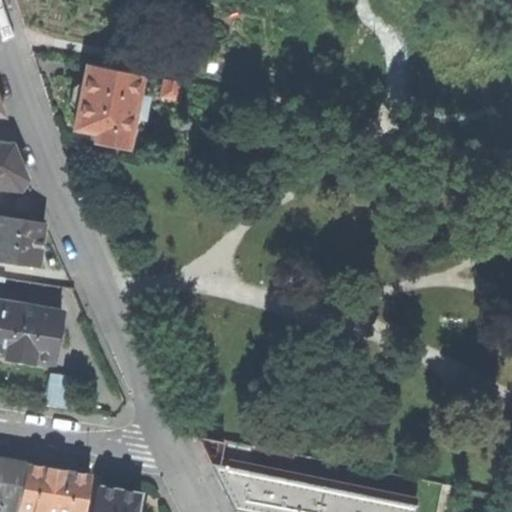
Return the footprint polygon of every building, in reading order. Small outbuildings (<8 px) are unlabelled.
[(96,132),(94,141),(128,147),(132,128),(138,96),(142,75),(86,64),(82,85),(77,84),(71,87),(68,101),(72,107),(77,108),(75,118),(73,128),(96,132)] [(164,79),(160,97),(178,100),(181,83),(164,79)] [(146,98),(138,96),(132,128),(140,130),(146,98)] [(0,144),(0,187),(17,190),(26,180),(19,162),(12,146),(0,144)] [(0,216),(0,260),(37,266),(40,245),(43,223),(0,216)] [(0,301),(0,352),(5,353),(5,357),(32,362),(32,359),(52,362),(56,340),(61,313),(0,301)] [(241,511),(414,511),(417,499),(419,489),(225,450),(227,438),(198,432),(204,446),(209,456),(216,472),(232,504),(235,511),(241,511)] [(16,511),(17,510),(25,463),(8,460),(1,502),(0,507),(0,511),(4,511),(16,511)] [(57,469),(25,463),(17,510),(29,511),(83,511),(90,474),(57,469)] [(97,486),(92,511),(136,511),(140,493),(121,490),(97,486)]
